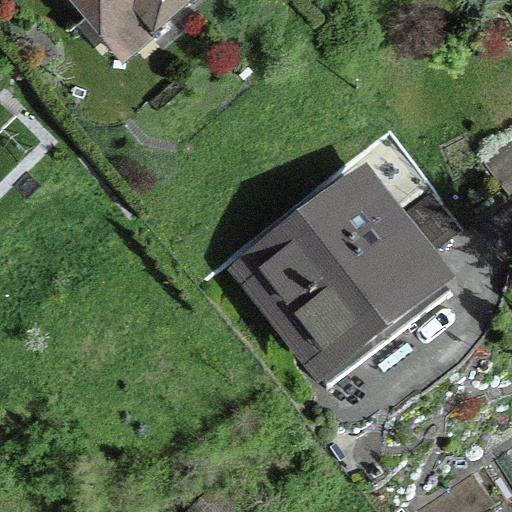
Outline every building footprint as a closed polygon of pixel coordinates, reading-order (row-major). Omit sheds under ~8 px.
[(64,0),(116,61),(188,0),(64,0)] [(511,68),(471,97),(504,145),(506,144),(511,139),(511,68)] [(0,125),(13,113),(0,99),(0,125)] [(506,200),(511,195),(511,153),(506,144),(504,145),(480,162),(506,200)] [(427,198),(397,221),(428,262),(458,239),(427,198)] [(320,388),(319,389),(323,395),(443,302),(444,303),(449,299),(446,294),(444,296),(425,271),(427,270),(423,265),(411,276),(356,205),(257,281),(320,363),(308,372),(320,388)] [(222,511),(209,496),(191,511),(222,511)]
